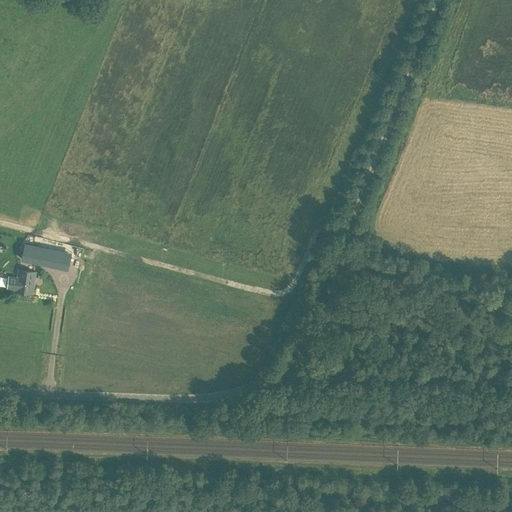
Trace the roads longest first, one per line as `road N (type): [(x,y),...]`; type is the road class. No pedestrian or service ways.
road 1 (unclassified): [(511,385),(286,381),(183,395),(0,390)]
road 2 (track): [(286,381),(439,0)]
road 3 (track): [(0,221),(276,295),(290,288),(316,228),(345,231)]
